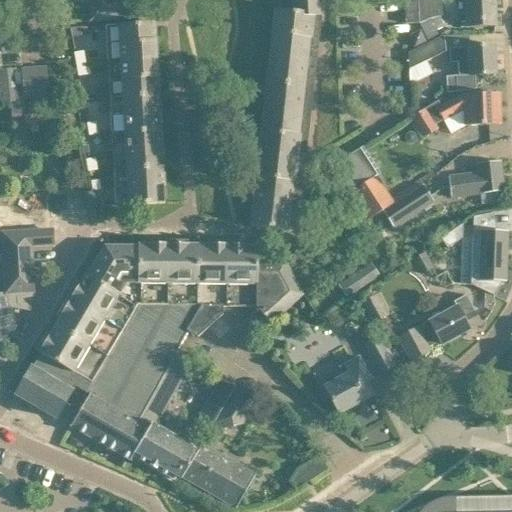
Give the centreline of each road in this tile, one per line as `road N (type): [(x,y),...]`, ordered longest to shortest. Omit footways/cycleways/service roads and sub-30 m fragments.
road 1 (residential): [(0,388),(88,234),(101,228)]
road 2 (residential): [(155,511),(140,492),(0,433)]
road 3 (residential): [(511,314),(449,380),(452,439)]
road 4 (residential): [(329,511),(428,442),(452,439)]
road 5 (residential): [(372,131),(370,0)]
